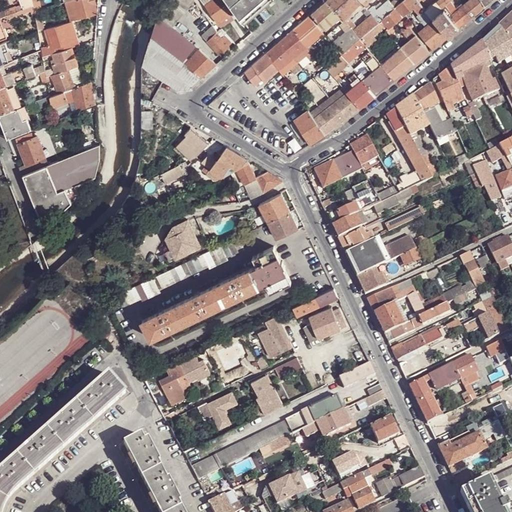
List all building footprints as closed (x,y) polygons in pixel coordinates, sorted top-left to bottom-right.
[(19,0),(23,8),(34,4),(33,2),(32,0),(19,0)] [(67,0),(66,0),(71,19),(72,19),(78,17),(76,10),(73,0),(67,0)] [(96,13),(94,2),(96,2),(95,0),(73,0),(76,10),(78,17),(96,13)] [(166,0),(158,14),(169,23),(171,25),(192,0),(166,0)] [(214,0),(205,6),(218,23),(236,10),(228,0),(214,0)] [(228,0),(236,10),(245,22),(269,0),(228,0)] [(340,15),(327,0),(312,14),(325,29),(326,28),(328,27),(340,15)] [(359,0),(327,0),(340,15),(343,18),(345,17),(361,1),(359,0)] [(403,0),(395,7),(403,15),(412,7),(418,2),(416,0),(403,0)] [(437,0),(425,10),(427,12),(434,20),(448,36),(460,26),(450,15),(443,6),(437,0)] [(482,0),(468,0),(465,3),(450,15),(460,26),(474,14),(485,5),(482,0)] [(43,7),(41,1),(38,1),(33,2),(34,4),(34,9),(39,8),(43,7)] [(347,20),(349,18),(361,7),(360,5),(362,3),(361,1),(345,17),(347,20)] [(394,8),(388,1),(376,12),(372,14),(379,21),(381,19),(394,8)] [(418,2),(412,7),(419,14),(425,10),(419,3),(418,2)] [(361,7),(369,17),(372,14),(368,10),(364,6),(362,3),(360,5),(361,7)] [(17,11),(6,15),(8,18),(34,9),(34,4),(23,8),(17,11)] [(4,10),(6,15),(17,11),(15,5),(4,10)] [(403,15),(395,7),(394,8),(381,19),(389,28),(393,24),(403,15)] [(44,28),(39,8),(34,9),(38,29),(43,28),(44,28)] [(417,16),(419,18),(427,12),(425,10),(419,14),(417,16)] [(434,20),(427,12),(419,18),(426,26),(434,20)] [(511,13),(499,26),(510,42),(511,39),(511,13)] [(152,36),(163,45),(169,23),(158,14),(152,36)] [(379,21),(372,14),(369,17),(357,27),(353,30),(360,37),(379,21)] [(308,16),(293,30),(308,46),(308,47),(314,54),(329,41),(325,36),(323,34),(308,16)] [(357,27),(349,18),(347,20),(346,21),(353,30),(357,27)] [(71,20),(64,22),(70,40),(78,38),(72,19),(71,19),(71,20)] [(389,28),(381,19),(379,21),(386,30),(389,28)] [(359,38),(360,37),(353,30),(346,21),(345,20),(342,22),(348,30),(331,43),(336,49),(341,54),(359,38)] [(433,48),(448,36),(434,20),(426,26),(419,32),(433,48)] [(64,22),(46,27),(50,43),(52,47),(70,41),(70,40),(64,22)] [(412,29),(410,24),(409,22),(401,29),(405,34),(410,40),(401,47),(403,50),(415,63),(430,51),(416,35),(412,29)] [(171,25),(169,23),(163,45),(165,47),(171,25)] [(397,30),(393,24),(389,28),(386,30),(387,31),(390,35),(397,30)] [(171,25),(165,47),(182,61),(186,57),(195,46),(171,25)] [(217,32),(212,25),(201,35),(207,41),(217,32)] [(482,42),(486,52),(491,50),(498,43),(504,52),(496,56),(500,63),(507,59),(507,58),(511,53),(511,45),(510,42),(499,26),(482,42)] [(222,38),(226,34),(222,29),(217,32),(222,38)] [(293,30),(280,41),(294,57),(308,46),(293,30)] [(219,55),(234,41),(226,34),(222,38),(217,32),(207,41),(219,55)] [(190,87),(201,77),(186,64),(182,61),(165,47),(163,45),(152,36),(143,64),(151,72),(164,80),(177,89),(190,87)] [(70,41),(72,46),(78,44),(80,44),(78,38),(70,40),(70,41)] [(341,55),(348,62),(359,52),(366,46),(359,38),(341,54),(341,55)] [(8,49),(5,41),(0,42),(0,52),(3,52),(8,49)] [(50,43),(49,43),(52,52),(53,51),(72,46),(70,41),(52,47),(50,43)] [(266,52),(279,70),(292,58),(294,57),(280,41),(266,52)] [(466,54),(451,66),(461,88),(466,86),(473,102),(497,91),(487,68),(493,65),(490,60),(488,56),(486,52),(482,42),(466,54)] [(48,44),(41,46),(41,48),(43,55),(52,52),(49,43),(48,44)] [(213,61),(218,56),(207,43),(202,48),(213,61)] [(491,50),(486,52),(488,56),(490,60),(496,56),(504,52),(498,43),(491,50)] [(77,64),(72,46),(53,51),(54,54),(55,58),(56,62),(54,62),(54,63),(56,68),(57,71),(68,67),(77,64)] [(199,49),(195,46),(186,57),(190,60),(199,49)] [(366,46),(359,52),(360,54),(360,55),(367,64),(367,63),(373,70),(378,67),(374,62),(378,59),(366,46)] [(43,55),(41,48),(33,51),(36,58),(43,55)] [(216,64),(199,49),(190,60),(186,64),(201,77),(216,64)] [(341,55),(341,54),(336,49),(322,62),(326,68),(341,55)] [(415,63),(403,50),(384,66),(395,79),(415,63)] [(51,73),(57,71),(56,68),(52,69),(51,67),(50,67),(47,56),(54,54),(53,51),(52,52),(43,55),(44,63),(45,68),(46,74),(51,73)] [(266,52),(252,65),(263,78),(265,80),(265,81),(279,70),(266,52)] [(326,68),(333,75),(342,68),(348,62),(341,55),(326,68)] [(292,58),(279,70),(282,74),(283,76),(290,70),(294,73),(302,66),(298,61),(296,60),(294,61),(292,58)] [(45,68),(44,63),(34,66),(32,62),(8,72),(7,70),(2,72),(7,83),(39,71),(45,68)] [(348,62),(342,68),(347,74),(353,70),(350,65),(348,62)] [(358,68),(353,62),(350,65),(353,70),(357,74),(359,72),(357,69),(358,68)] [(376,95),(395,79),(384,66),(382,63),(378,67),(373,70),(370,72),(362,79),(376,95)] [(79,80),(83,79),(78,64),(77,64),(68,67),(74,85),(74,87),(78,85),(78,83),(80,82),(79,80)] [(255,85),(263,78),(252,65),(244,72),(253,83),(255,85)] [(461,88),(451,66),(439,76),(442,82),(436,85),(448,111),(454,108),(453,104),(466,98),(461,88)] [(57,91),(74,85),(68,67),(57,71),(51,73),(57,91)] [(370,72),(366,67),(359,72),(357,74),(362,79),(370,72)] [(507,98),(511,96),(511,95),(511,70),(509,72),(503,74),(502,75),(509,91),(505,93),(507,98)] [(303,78),(291,86),(295,92),(302,86),(306,82),(303,78)] [(376,95),(362,79),(353,87),(351,89),(347,92),(360,107),(376,95)] [(78,108),(95,101),(92,81),(85,83),(78,85),(74,87),(72,88),(74,96),(77,107),(78,108)] [(430,83),(414,95),(430,127),(431,130),(442,124),(433,107),(440,102),(430,83)] [(0,85),(0,109),(7,107),(8,110),(14,108),(7,87),(6,84),(0,85)] [(13,84),(7,87),(14,108),(21,105),(13,84)] [(347,92),(343,87),(332,95),(329,98),(330,98),(333,102),(347,92)] [(57,105),(68,101),(67,99),(65,90),(50,95),(51,102),(52,107),(57,105)] [(347,92),(333,102),(346,118),(360,107),(347,92)] [(38,107),(51,102),(50,95),(49,94),(34,100),(38,107)] [(430,127),(414,95),(396,108),(411,137),(430,127)] [(70,98),(69,98),(71,110),(73,109),(76,108),(77,107),(74,96),(70,98)] [(328,96),(309,111),(314,118),(333,102),(330,98),(329,98),(328,96)] [(314,118),(325,135),(336,127),(346,118),(333,102),(314,118)] [(472,112),(476,109),(473,102),(468,104),(470,107),(472,112)] [(2,113),(4,119),(18,113),(26,110),(24,104),(21,105),(14,108),(8,110),(2,113)] [(472,112),(470,107),(464,110),(467,117),(473,114),(472,112)] [(396,108),(388,114),(390,118),(391,122),(397,132),(395,133),(406,151),(417,172),(422,183),(432,178),(412,139),(411,137),(396,108)] [(476,121),(481,118),(476,109),(472,112),(473,114),(476,121)] [(26,110),(18,113),(24,130),(31,127),(32,127),(31,125),(27,116),(28,116),(26,110)] [(311,144),(325,135),(314,118),(309,111),(308,110),(294,120),(295,121),(307,139),(311,144)] [(0,113),(0,117),(8,137),(11,135),(4,119),(2,113),(0,113)] [(11,135),(24,130),(18,113),(4,119),(11,135)] [(457,131),(452,119),(442,124),(431,130),(437,142),(457,131)] [(295,121),(290,124),(302,142),(307,139),(295,121)] [(397,132),(391,122),(389,123),(395,133),(397,132)] [(197,133),(193,130),(187,140),(189,141),(197,133)] [(26,163),(46,155),(46,154),(43,148),(38,134),(33,135),(32,131),(16,137),(26,162),(26,163)] [(209,143),(197,133),(189,141),(201,151),(209,143)] [(367,136),(351,146),(353,151),(361,166),(378,156),(367,136)] [(418,136),(412,139),(432,178),(439,175),(441,173),(440,170),(436,172),(433,165),(433,166),(427,155),(428,154),(418,136)] [(80,142),(82,148),(92,145),(89,138),(80,142)] [(511,139),(500,145),(504,153),(507,150),(511,148),(511,139)] [(32,194),(47,227),(82,188),(89,180),(92,175),(98,165),(101,154),(102,147),(103,140),(101,141),(92,145),(82,148),(70,153),(71,155),(80,178),(49,193),(47,188),(32,194)] [(222,154),(227,147),(218,141),(216,144),(219,147),(217,150),(222,154)] [(487,144),(490,150),(499,145),(497,141),(487,144)] [(493,162),(506,156),(504,153),(500,145),(499,145),(490,150),(488,151),(493,162)] [(247,159),(227,147),(222,154),(215,163),(210,168),(212,170),(223,176),(231,171),(237,167),(248,161),(247,159)] [(342,180),(363,170),(361,166),(353,151),(333,161),(342,180)] [(459,165),(464,163),(470,160),(467,154),(456,159),(459,165)] [(48,161),(46,155),(26,163),(26,162),(19,165),(22,172),(48,161)] [(80,178),(71,155),(40,168),(41,171),(43,170),(45,172),(42,173),(47,188),(49,193),(80,178)] [(201,171),(206,174),(210,168),(215,163),(210,159),(201,171)] [(470,160),(464,163),(470,177),(476,174),(472,166),(470,160)] [(244,182),(256,177),(248,161),(237,167),(244,182)] [(314,170),(323,189),(342,180),(333,161),(314,170)] [(472,166),(476,174),(482,188),(484,187),(487,194),(488,193),(492,202),(499,199),(489,175),(492,174),(486,161),(472,166)] [(176,165),(166,170),(169,176),(179,170),(176,165)] [(244,182),(237,167),(231,171),(238,186),(243,183),(244,182)] [(441,173),(439,175),(441,180),(456,173),(454,167),(451,169),(441,173)] [(32,194),(47,188),(42,173),(41,171),(40,168),(24,173),(32,194)] [(223,176),(212,170),(208,175),(215,180),(223,176)] [(504,200),(511,196),(511,170),(495,178),(504,200)] [(267,171),(256,177),(244,182),(243,183),(250,198),(263,192),(282,180),(267,171)] [(417,172),(408,177),(410,180),(413,187),(422,183),(417,172)] [(410,180),(408,177),(407,174),(398,178),(402,184),(410,180)] [(399,185),(402,192),(408,189),(410,188),(413,187),(410,180),(402,184),(399,185)] [(345,205),(347,209),(376,196),(372,188),(369,181),(356,188),(344,193),(349,203),(345,205)] [(395,188),(394,186),(376,196),(380,203),(399,194),(395,188)] [(411,195),(408,189),(402,192),(399,194),(380,203),(373,207),(377,215),(398,205),(398,202),(411,195)] [(291,212),(281,192),(259,204),(269,222),(291,212)] [(186,203),(198,198),(196,193),(183,198),(186,203)] [(328,217),(332,226),(356,215),(360,213),(362,211),(373,207),(380,203),(376,196),(347,209),(328,217)] [(387,229),(388,232),(425,214),(422,207),(385,224),(387,229)] [(269,222),(277,237),(294,229),(295,232),(298,230),(297,228),(298,227),(291,212),(269,222)] [(360,213),(356,215),(361,226),(365,224),(361,215),(360,213)] [(338,238),(362,227),(361,226),(356,215),(332,226),(338,238)] [(188,219),(173,226),(176,233),(165,238),(169,248),(164,250),(170,261),(175,259),(201,246),(188,219)] [(173,226),(165,238),(176,233),(173,226)] [(235,238),(246,232),(243,226),(232,231),(235,238)] [(368,241),(362,229),(339,240),(345,252),(368,241)] [(119,294),(124,306),(142,298),(143,300),(160,291),(159,289),(209,265),(210,268),(228,259),(227,257),(244,249),(242,244),(253,238),(249,231),(246,232),(235,238),(119,294)] [(345,252),(357,278),(375,268),(401,257),(416,249),(410,235),(383,247),(378,237),(368,241),(345,252)] [(511,242),(509,236),(489,246),(501,269),(511,263),(511,242)] [(274,246),(252,257),(257,266),(266,283),(270,293),(291,282),(284,267),(286,267),(282,261),(281,262),(274,246)] [(416,249),(401,257),(405,266),(421,259),(416,249)] [(479,270),(475,262),(469,252),(460,256),(464,264),(470,277),(473,282),(483,277),(479,270)] [(460,256),(453,260),(457,268),(464,264),(460,256)] [(487,256),(475,262),(479,270),(491,264),(487,256)] [(266,283),(257,266),(143,320),(152,338),(266,283)] [(357,278),(366,295),(390,283),(385,272),(378,275),(375,268),(357,278)] [(475,287),(473,282),(470,277),(462,281),(465,286),(462,288),(465,295),(466,295),(477,290),(475,287)] [(485,282),(483,277),(473,282),(475,287),(485,282)] [(390,288),(397,302),(403,299),(401,295),(408,291),(404,282),(390,288)] [(299,304),(303,314),(339,297),(334,288),(299,304)] [(368,299),(375,314),(394,304),(397,302),(390,288),(368,299)] [(443,296),(447,304),(454,301),(465,295),(462,288),(443,296)] [(401,295),(403,299),(408,296),(415,293),(413,289),(408,291),(401,295)] [(408,296),(418,318),(425,315),(421,306),(420,303),(418,299),(415,293),(408,296)] [(483,302),(486,310),(496,305),(489,293),(480,298),(483,302)] [(454,301),(456,305),(463,302),(467,300),(468,300),(466,295),(465,295),(454,301)] [(447,304),(443,296),(421,306),(425,315),(447,304)] [(483,302),(475,306),(481,318),(488,314),(486,310),(483,302)] [(299,304),(293,307),(297,316),(303,314),(299,304)] [(375,314),(384,334),(387,332),(403,325),(394,304),(375,314)] [(393,334),(395,339),(415,330),(415,328),(451,312),(447,304),(425,315),(418,318),(403,325),(387,332),(389,335),(393,334)] [(496,305),(486,310),(488,314),(499,335),(511,328),(511,320),(505,324),(496,305)] [(332,306),(310,316),(312,321),(319,338),(341,328),(334,310),(332,306)] [(340,308),(334,310),(341,328),(347,325),(340,308)] [(483,328),(489,340),(498,336),(499,335),(488,314),(481,318),(468,324),(469,325),(464,327),(468,334),(479,329),(483,328)] [(271,356),(292,345),(277,315),(266,321),(269,327),(259,332),(271,356)] [(447,336),(462,328),(458,320),(438,330),(439,331),(441,330),(443,332),(445,331),(447,336)] [(311,341),(319,338),(312,321),(305,327),(311,341)] [(483,328),(479,329),(485,342),(489,340),(483,328)] [(421,338),(425,346),(442,338),(440,333),(439,331),(438,330),(421,338)] [(453,346),(466,339),(463,332),(450,338),(453,346)] [(421,338),(420,336),(398,347),(399,349),(421,338)] [(425,346),(421,338),(399,349),(396,350),(393,352),(397,360),(425,346)] [(440,352),(445,362),(451,359),(471,349),(466,339),(453,346),(440,352)] [(490,355),(504,348),(500,341),(486,348),(490,355)] [(233,349),(225,353),(235,374),(243,370),(233,349)] [(216,358),(226,380),(224,382),(227,386),(238,381),(235,374),(225,353),(216,358)] [(180,361),(167,368),(179,395),(193,388),(189,381),(197,377),(198,380),(211,374),(204,359),(200,361),(196,354),(192,356),(180,361)] [(419,355),(400,365),(407,381),(427,371),(419,355)] [(453,364),(461,380),(479,371),(471,355),(453,364)] [(298,356),(269,372),(272,377),(286,370),(301,363),(298,356)] [(266,359),(259,362),(263,368),(269,365),(266,359)] [(263,368),(259,362),(243,370),(235,374),(238,381),(263,368)] [(339,378),(344,388),(376,373),(371,363),(339,378)] [(453,364),(428,377),(436,393),(461,380),(453,364)] [(125,392),(109,373),(47,429),(17,457),(0,471),(0,511),(1,511),(3,508),(7,501),(13,493),(22,485),(34,474),(63,448),(125,392)] [(145,378),(153,393),(156,391),(160,389),(153,374),(149,376),(145,378)] [(276,388),(268,374),(264,376),(271,390),(276,388)] [(258,394),(259,396),(257,398),(261,406),(265,414),(284,405),(276,388),(271,390),(264,376),(252,382),(258,394)] [(428,377),(422,380),(430,396),(436,393),(428,377)] [(410,386),(426,420),(427,423),(441,416),(440,414),(430,396),(422,380),(410,386)] [(495,390),(503,387),(500,382),(492,385),(495,390)] [(369,390),(371,396),(383,390),(380,383),(369,390)] [(371,402),(372,405),(386,398),(383,390),(371,396),(368,397),(371,402)] [(232,392),(208,404),(220,429),(231,423),(225,410),(238,403),(232,392)] [(467,392),(462,395),(465,400),(467,404),(472,401),(467,392)] [(308,409),(315,423),(316,422),(344,409),(343,408),(342,405),(337,395),(308,409)] [(467,404),(465,400),(451,407),(452,411),(467,404)] [(261,406),(254,409),(258,417),(265,414),(261,406)] [(310,426),(303,429),(307,437),(321,431),(324,438),(351,425),(345,411),(349,409),(348,407),(344,409),(316,422),(315,423),(310,426)] [(286,422),(191,468),(197,480),(268,446),(287,437),(293,433),(301,430),(303,429),(310,426),(315,423),(308,409),(286,420),(286,422)] [(390,418),(371,428),(378,444),(398,434),(390,418)] [(498,420),(491,423),(499,440),(505,437),(498,420)] [(497,441),(499,440),(491,423),(470,433),(472,437),(479,434),(483,440),(494,434),(497,441)] [(141,434),(124,443),(131,456),(136,466),(152,496),(156,506),(159,511),(182,511),(178,503),(181,501),(169,479),(166,480),(157,463),(160,461),(148,439),(145,440),(141,434)] [(483,440),(479,434),(472,437),(456,445),(451,447),(449,443),(439,447),(449,468),(464,461),(487,449),(483,440)] [(287,437),(268,446),(272,453),(290,444),(287,437)] [(501,461),(503,464),(511,459),(511,452),(508,455),(509,457),(501,461)] [(352,454),(336,462),(343,476),(359,468),(360,471),(367,468),(364,461),(357,464),(352,454)] [(136,466),(131,456),(128,458),(132,467),(136,466)] [(464,461),(449,468),(452,474),(467,467),(464,461)] [(387,468),(385,462),(362,474),(365,479),(387,468)] [(401,477),(405,486),(425,477),(420,468),(401,477)] [(511,468),(495,477),(497,481),(511,474),(511,468)] [(298,473),(289,478),(292,483),(301,479),(298,473)] [(362,474),(346,481),(341,484),(344,491),(349,488),(353,496),(369,488),(365,479),(362,474)] [(376,484),(378,487),(392,481),(390,477),(376,484)] [(401,477),(392,481),(396,490),(405,486),(401,477)] [(289,478),(269,487),(266,488),(271,498),(274,497),(277,504),(306,490),(301,479),(292,483),(289,478)] [(491,479),(463,492),(473,511),(507,511),(506,511),(503,504),(495,487),(493,482),(491,479)] [(392,481),(378,487),(383,497),(396,490),(392,481)] [(325,492),(329,499),(339,494),(344,491),(341,484),(325,492)] [(375,501),(369,488),(353,496),(352,496),(359,509),(375,501)] [(233,511),(224,494),(209,502),(213,511),(233,511)] [(353,511),(348,501),(327,511),(353,511)]
